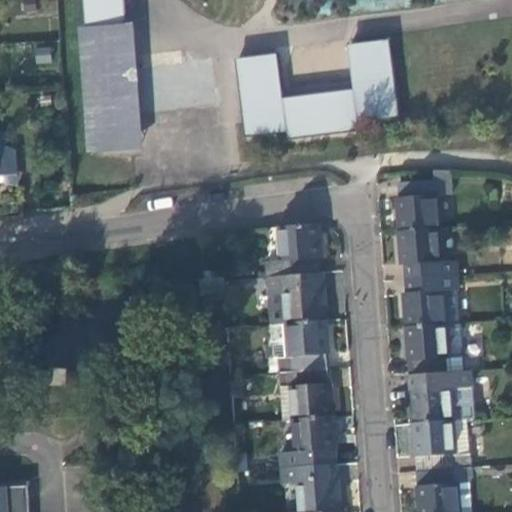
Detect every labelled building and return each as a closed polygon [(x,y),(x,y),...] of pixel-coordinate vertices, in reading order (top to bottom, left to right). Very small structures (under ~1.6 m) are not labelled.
[(91,44),(137,42),(135,21),(131,21),(130,9),(129,0),(91,0),(93,23),(90,24),(91,44)] [(361,123),(404,118),(390,41),(360,44),(347,46),(352,83),(353,88),(321,93),(282,98),(281,93),(276,54),(271,55),(237,59),(245,136),(288,130),(289,135),(289,139),(362,131),(361,123)] [(137,54),(137,42),(91,44),(98,149),(143,146),(141,116),(137,54)] [(399,210),(400,231),(441,229),(438,193),(453,192),(452,172),(452,170),(436,169),(437,181),(400,183),(400,197),(397,197),(399,210)] [(270,257),(271,274),(287,273),(323,271),(322,256),(326,255),(325,237),(324,223),(284,225),(286,256),(270,257)] [(406,261),(407,278),(460,276),(459,257),(442,258),(441,229),(400,231),(402,253),(403,262),(406,261)] [(278,323),(291,322),(331,320),(329,298),(328,286),(324,286),(323,271),(287,273),(271,274),(274,323),(278,323)] [(406,302),(408,326),(461,324),(464,324),(460,276),(407,278),(408,292),(405,292),(406,302)] [(278,323),(283,371),(334,367),(332,339),(331,320),(291,322),(278,323)] [(411,374),(449,373),(448,357),(464,356),(461,324),(408,326),(409,350),(411,374)] [(465,372),(464,356),(448,357),(449,373),(465,372)] [(283,371),(286,418),(298,417),(338,415),(336,390),(334,367),(283,371)] [(413,400),(415,422),(456,421),(472,420),(477,420),(473,372),(465,372),(449,373),(411,374),(413,400)] [(289,450),(290,466),(342,463),(339,432),(338,415),(298,417),(300,449),(289,450)] [(476,469),(472,420),(456,421),(415,422),(417,446),(419,471),(476,469)] [(303,478),(305,511),(329,511),(345,511),(343,486),(342,463),(290,466),(291,479),(303,478)] [(421,496),(422,511),(479,511),(476,469),(419,471),(421,496)] [(32,511),(31,484),(0,485),(0,511),(32,511)]
